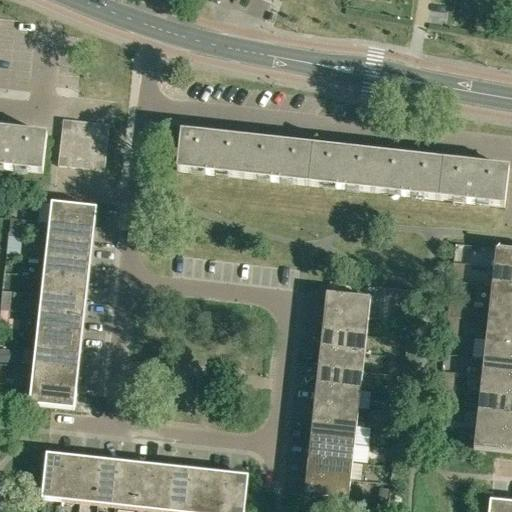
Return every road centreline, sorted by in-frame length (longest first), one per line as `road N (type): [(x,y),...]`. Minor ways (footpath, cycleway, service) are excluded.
road 1 (residential): [(511,153),(143,113)]
road 2 (residential): [(274,446),(288,301),(125,285)]
road 3 (tertiary): [(511,99),(240,50)]
road 4 (residential): [(274,446),(109,431)]
road 5 (residential): [(109,431),(125,285)]
